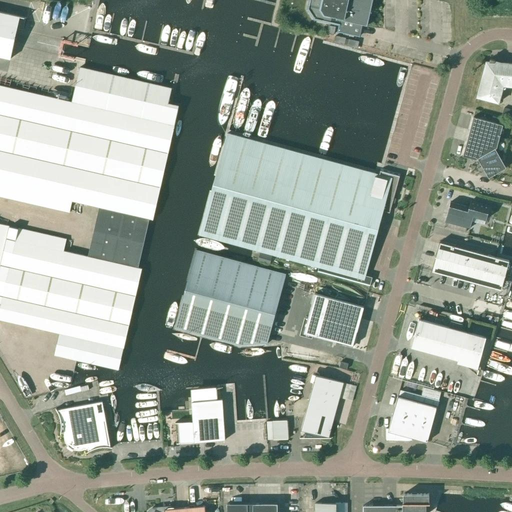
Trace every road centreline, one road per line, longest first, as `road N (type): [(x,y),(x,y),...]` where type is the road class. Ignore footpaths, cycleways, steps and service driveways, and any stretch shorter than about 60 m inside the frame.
road 1 (unclassified): [(352,469),(455,66),(495,35),(511,37)]
road 2 (unclassified): [(352,469),(61,485)]
road 3 (unclassified): [(511,476),(352,469)]
